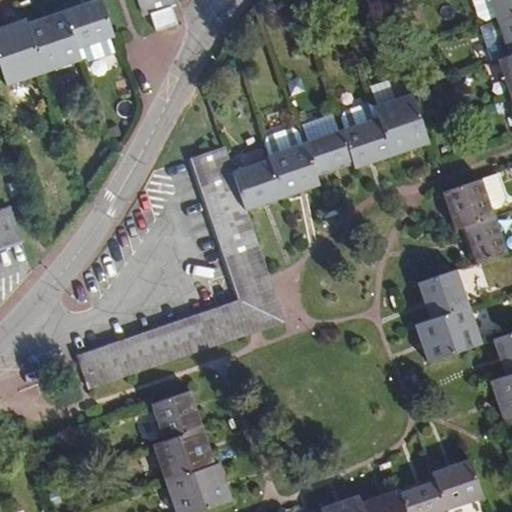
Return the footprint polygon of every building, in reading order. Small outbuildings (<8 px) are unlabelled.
[(111,38),(114,37),(101,0),(96,0),(64,11),(77,50),(80,48),(84,62),(115,51),(111,38)] [(150,14),(171,7),(168,0),(138,0),(144,16),(150,14)] [(497,20),(489,0),(472,0),(481,25),(497,20)] [(511,0),(489,0),(497,20),(511,14),(511,0)] [(177,23),(171,7),(150,14),(155,30),(177,23)] [(77,50),(64,11),(27,24),(43,73),(80,61),(77,50)] [(511,14),(497,20),(509,56),(511,55),(511,14)] [(43,73),(27,24),(25,19),(0,27),(0,67),(6,86),(43,73)] [(498,60),(511,97),(511,96),(511,55),(509,56),(498,60)] [(395,100),(388,81),(370,87),(377,106),(395,100)] [(378,118),(391,157),(429,144),(412,94),(395,100),(377,106),(375,107),(378,118)] [(344,130),(341,131),(353,164),(355,169),(391,157),(378,118),(375,107),(369,104),(343,113),(340,119),(344,130)] [(338,132),(333,115),(314,121),(320,138),(338,132)] [(319,186),(316,176),(304,144),(300,131),(295,128),(265,138),(264,144),(269,160),(283,199),(319,186)] [(353,164),(341,131),(338,132),(320,138),(304,144),(316,176),(353,164)] [(245,211),(232,173),(224,147),(196,157),(240,286),(268,277),(245,211)] [(240,286),(196,157),(188,159),(235,299),(76,353),(78,361),(240,307),(249,334),(283,323),(268,277),(240,286)] [(245,211),(283,199),(269,160),(232,173),(245,211)] [(461,228),(495,216),(493,210),(504,206),(506,198),(498,174),(444,192),(456,229),(461,228)] [(0,212),(0,242),(20,236),(10,209),(0,212)] [(507,253),(495,216),(461,228),(474,264),(507,253)] [(0,251),(22,244),(20,236),(0,242),(0,251)] [(431,320),(469,307),(457,270),(419,283),(431,320)] [(88,389),(249,334),(240,307),(78,361),(88,389)] [(482,344),(469,307),(431,320),(416,325),(428,362),(482,344)] [(506,377),(511,374),(511,333),(493,340),(506,377)] [(511,416),(511,374),(506,377),(491,382),(503,419),(511,416)] [(164,441),(203,428),(190,391),(152,404),(164,441)] [(153,445),(166,482),(215,465),(203,428),(164,441),(153,445)] [(432,471),(434,477),(445,510),(483,497),(469,458),(432,471)] [(219,463),(215,465),(166,482),(175,511),(199,511),(232,501),(219,463)] [(434,477),(397,490),(405,511),(438,511),(445,510),(434,477)] [(405,511),(397,490),(360,503),(363,511),(405,511)] [(320,508),(321,511),(363,511),(360,503),(357,496),(320,508)]
